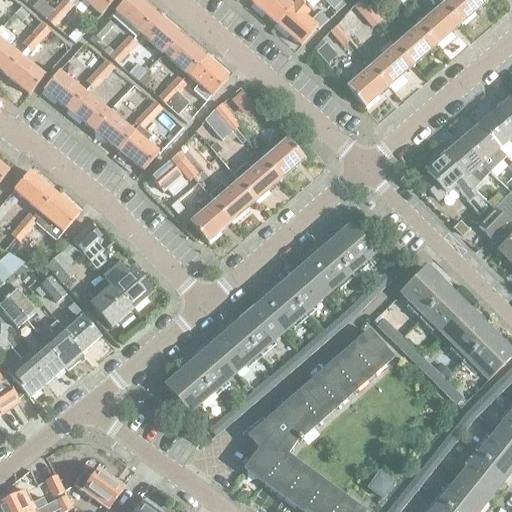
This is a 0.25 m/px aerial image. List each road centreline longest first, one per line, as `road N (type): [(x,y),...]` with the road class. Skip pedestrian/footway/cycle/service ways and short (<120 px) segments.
road 1 (residential): [(205,303),(0,126)]
road 2 (residential): [(367,169),(172,0)]
road 3 (residential): [(511,323),(367,169)]
road 4 (residential): [(205,303),(367,169)]
road 5 (residential): [(367,169),(511,43)]
road 6 (residential): [(226,511),(86,411)]
road 7 (residential): [(86,411),(205,303)]
